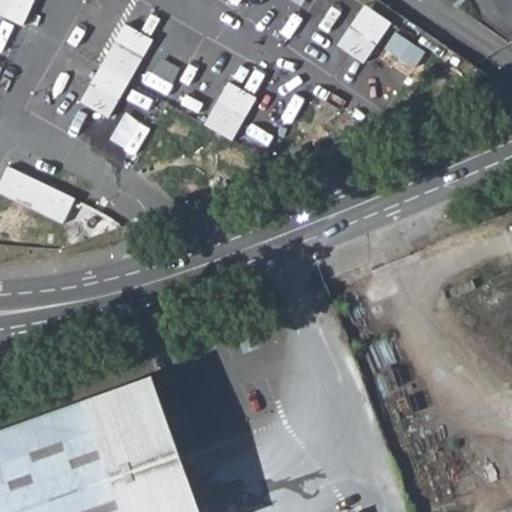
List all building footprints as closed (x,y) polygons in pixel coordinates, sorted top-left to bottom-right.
[(0,0),(0,19),(9,24),(14,15),(20,18),(25,7),(19,4),(20,0),(0,0)] [(358,7),(353,14),(362,20),(367,14),(358,7)] [(353,14),(331,48),(357,66),(380,33),(370,26),(375,19),(367,14),(362,20),(353,14)] [(9,24),(16,27),(20,18),(14,15),(9,24)] [(370,26),(380,33),(385,25),(375,19),(370,26)] [(74,104),(102,120),(119,90),(109,84),(116,71),(126,77),(146,42),(118,26),(101,55),(110,60),(107,66),(98,61),(94,68),(103,73),(99,79),(90,74),(74,104)] [(98,61),(107,66),(110,60),(101,55),(98,61)] [(174,93),(185,65),(158,55),(147,83),(174,93)] [(90,74),(99,79),(103,73),(94,68),(90,74)] [(116,71),(109,84),(119,90),(126,77),(116,71)] [(229,135),(249,100),(222,84),(202,119),(211,124),(207,132),(215,137),(220,130),(229,135)] [(211,124),(202,119),(197,127),(207,132),(211,124)] [(225,143),(229,135),(220,130),(215,137),(225,143)] [(21,191),(26,180),(1,168),(0,169),(0,197),(5,200),(12,186),(21,191)] [(12,186),(5,200),(57,225),(68,201),(26,180),(21,191),(12,186)] [(196,511),(149,375),(0,427),(0,511),(196,511)]
